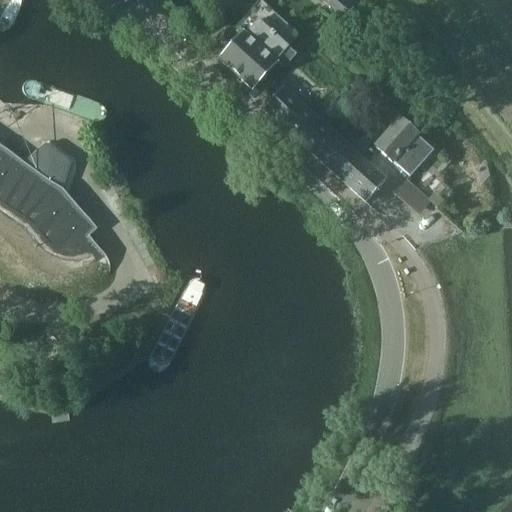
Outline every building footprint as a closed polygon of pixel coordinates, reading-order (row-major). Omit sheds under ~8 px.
[(354,10),(343,0),(323,0),(344,20),(354,10)] [(274,63),(287,48),(258,21),(245,36),(244,35),(220,62),(251,90),(275,64),(274,63)] [(288,49),(277,61),(285,68),(295,56),(288,49)] [(386,181),(282,88),(263,111),(366,204),(368,202),(386,181)] [(407,127),(397,118),(370,148),(388,164),(390,162),(406,177),(420,162),(413,156),(416,153),(412,149),(409,152),(405,148),(416,135),(407,127)] [(0,203),(30,224),(47,246),(51,242),(52,243),(54,245),(56,247),(57,247),(60,249),(64,251),(66,251),(69,252),(71,252),(75,251),(77,251),(80,250),(82,249),(84,248),(87,247),(88,245),(107,268),(111,269),(111,267),(111,265),(112,263),(111,261),(111,259),(110,257),(109,255),(102,246),(92,233),(101,226),(71,191),(82,160),(81,156),(79,154),(55,137),(54,137),(51,137),(49,139),(27,159),(0,140),(0,203)] [(390,193),(415,217),(429,203),(404,179),(390,193)] [(433,195),(427,201),(436,209),(442,203),(433,195)] [(54,327),(52,327),(47,327),(43,327),(40,328),(37,330),(34,333),(32,336),(30,339),(29,343),(23,343),(23,347),(34,347),(34,344),(34,342),(35,339),(37,337),(38,335),(41,333),(43,332),(45,331),(48,331),(50,331),(53,332),(56,333),(58,335),(60,337),(61,339),(72,334),(70,330),(63,333),(60,330),(57,328),(54,327)] [(42,336),(44,335),(43,332),(41,333),(38,335),(37,337),(35,339),(34,342),(34,344),(34,347),(23,347),(23,349),(25,349),(34,348),(34,351),(36,353),(38,356),(40,357),(42,358),(44,359),(46,360),(49,360),(52,359),(54,359),(56,358),(58,356),(60,355),(61,352),(62,349),(63,346),(63,344),(62,341),(70,337),(73,336),(72,334),(61,339),(60,337),(58,335),(56,333),(53,332),(50,331),(48,331),(48,334),(50,334),(52,335),(54,336),(56,337),(57,339),(58,341),(59,343),(59,345),(59,347),(59,349),(58,351),(56,353),(54,355),(52,356),(50,357),(48,357),(45,356),(43,355),(41,354),(39,352),(38,351),(37,349),(37,347),(37,344),(37,342),(38,340),(39,338),(41,337),(42,336)] [(34,348),(25,349),(26,353),(27,355),(30,359),(33,362),(38,366),(42,367),(47,367),(52,367),(57,366),(61,363),(66,360),(68,356),(70,351),(71,346),(71,341),(70,337),(62,341),(63,344),(63,346),(62,349),(61,352),(60,355),(58,356),(56,358),(54,359),(52,359),(49,360),(46,360),(44,359),(42,358),(40,357),(38,356),(36,353),(34,351),(34,348)]
